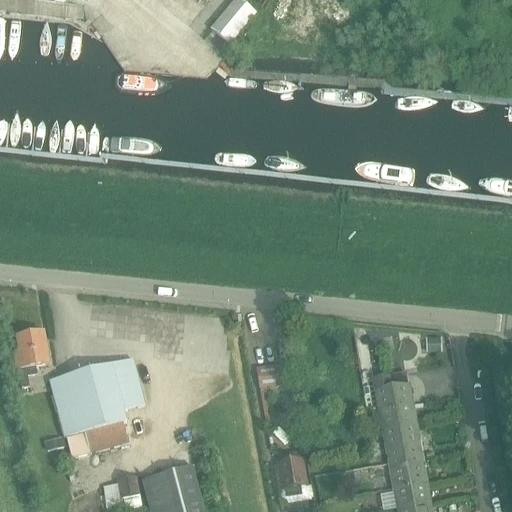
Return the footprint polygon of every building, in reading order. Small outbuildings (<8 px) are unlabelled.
[(237,0),(211,32),(229,47),(256,16),(237,0)] [(345,345),(345,331),(308,330),(308,344),(345,345)] [(29,391),(27,379),(38,378),(36,370),(48,368),(43,336),(18,340),(21,355),(15,356),(18,373),(19,373),(22,392),(29,391)] [(441,341),(428,341),(428,354),(441,354),(441,341)] [(115,367),(50,384),(65,441),(67,441),(72,461),(90,456),(128,446),(123,426),(126,425),(123,413),(127,412),(145,408),(133,362),(115,367)] [(374,381),(380,414),(411,408),(407,387),(391,390),(389,378),(374,381)] [(380,414),(383,433),(415,428),(411,408),(380,414)] [(383,433),(388,461),(404,458),(420,455),(415,428),(383,433)] [(63,440),(46,444),(49,453),(65,449),(63,440)] [(300,489),(305,488),(301,463),(300,463),(299,454),(278,458),(279,467),(283,492),(284,492),(285,500),(301,497),(300,489)] [(404,458),(405,464),(407,471),(423,468),(420,455),(404,458)] [(388,461),(390,467),(405,464),(404,458),(388,461)] [(390,467),(395,494),(426,488),(423,468),(407,471),(405,464),(390,467)] [(149,511),(203,511),(193,470),(142,484),(149,511)] [(119,486),(103,488),(106,511),(114,511),(142,508),(138,479),(118,481),(119,486)] [(395,494),(397,511),(404,511),(430,508),(426,488),(395,494)]
